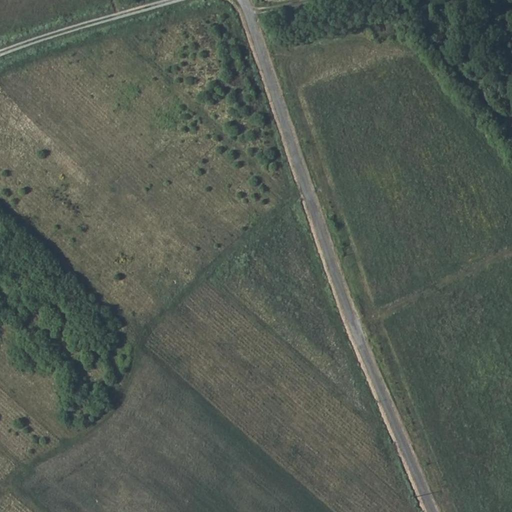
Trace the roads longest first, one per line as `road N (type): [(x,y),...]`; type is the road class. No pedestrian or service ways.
road 1 (unclassified): [(434,511),(348,310),(244,0)]
road 2 (track): [(173,0),(0,53)]
